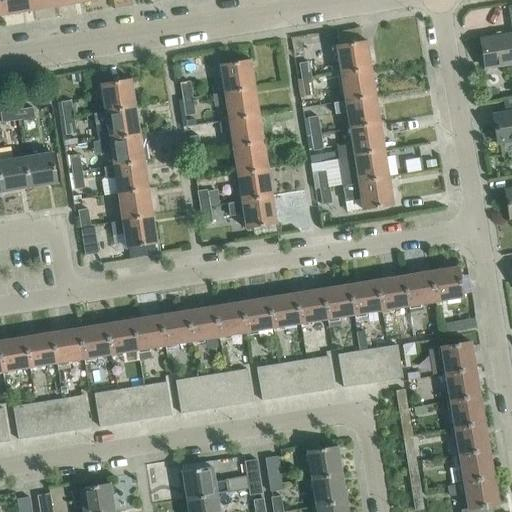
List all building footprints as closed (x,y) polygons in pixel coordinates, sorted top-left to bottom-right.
[(31,10),(29,0),(1,0),(4,14),(31,10)] [(58,6),(57,0),(29,0),(31,10),(58,6)] [(511,72),(511,5),(508,6),(511,30),(511,33),(480,39),(485,68),(505,64),(507,74),(511,72)] [(372,68),(367,40),(336,46),(340,73),(372,68)] [(255,87),(251,59),(219,65),(219,60),(206,62),(209,79),(221,76),(224,92),(255,87)] [(312,78),(309,62),(299,63),(302,80),(312,78)] [(376,95),(372,68),(340,73),(345,100),(376,95)] [(314,95),(312,78),(302,80),(304,96),(314,95)] [(136,106),(132,79),(100,84),(105,111),(136,106)] [(192,97),(190,81),(180,82),(183,99),(192,97)] [(260,114),(255,87),(224,92),(228,119),(260,114)] [(380,122),(376,95),(345,100),(349,127),(380,122)] [(195,114),(192,97),(183,99),(185,116),(195,114)] [(73,116),(71,100),(60,101),(63,118),(73,116)] [(140,133),(136,106),(105,111),(105,112),(93,113),(95,126),(107,125),(109,138),(140,133)] [(34,117),(33,107),(16,110),(18,120),(34,117)] [(18,120),(16,110),(0,112),(0,113),(1,122),(18,120)] [(511,111),(492,114),(497,143),(503,142),(504,146),(511,145),(511,111)] [(264,141),(260,114),(228,119),(232,146),(264,141)] [(76,133),(73,116),(63,118),(66,135),(76,133)] [(320,132),(318,116),(308,117),(310,134),(320,132)] [(394,204),(380,122),(349,127),(352,143),(335,146),(344,202),(361,199),(362,209),(394,204)] [(323,149),(320,132),(310,134),(312,150),(323,149)] [(145,161),(140,133),(109,138),(109,139),(91,142),(94,156),(111,153),(113,165),(145,161)] [(201,151),(199,135),(188,137),(190,153),(201,151)] [(268,168),(264,141),(232,146),(237,173),(268,168)] [(57,184),(52,152),(50,152),(49,145),(38,147),(39,154),(24,157),(29,188),(57,184)] [(29,188),(24,157),(23,157),(22,148),(11,150),(12,159),(0,160),(0,180),(2,193),(29,188)] [(203,169),(201,151),(190,153),(193,170),(203,169)] [(82,170),(79,154),(69,155),(72,172),(82,170)] [(149,188),(145,161),(113,165),(103,167),(105,179),(115,178),(117,193),(149,188)] [(272,195),(268,168),(237,173),(241,200),(272,195)] [(84,187),(82,170),(72,172),(74,189),(84,187)] [(332,203),(326,170),(316,172),(322,205),(332,203)] [(153,215),(149,188),(117,193),(122,220),(153,215)] [(210,205),(207,191),(207,189),(197,191),(199,207),(210,205)] [(277,223),(272,195),(241,200),(241,201),(227,203),(229,216),(243,214),(245,228),(277,223)] [(212,223),(210,205),(199,207),(202,224),(212,223)] [(90,225),(88,208),(78,210),(80,226),(90,225)] [(158,242),(153,215),(122,220),(115,222),(117,233),(124,232),(126,247),(158,242)] [(97,253),(92,225),(90,225),(80,226),(85,255),(97,253)] [(154,243),(128,247),(129,258),(156,254),(154,243)] [(458,267),(431,271),(436,301),(463,297),(458,267)] [(436,301),(431,271),(404,275),(409,305),(436,301)] [(409,305),(404,275),(377,280),(381,310),(409,305)] [(381,310),(377,280),(349,284),(354,314),(355,322),(368,320),(367,312),(381,310)] [(354,314),(349,284),(322,289),(327,319),(328,327),(341,325),(339,317),(354,314)] [(327,319),(322,289),(295,293),(300,323),(327,319)] [(300,323),(295,293),(268,297),(273,327),(300,323)] [(273,327),(268,297),(241,302),(246,332),(273,327)] [(246,332),(241,302),(214,306),(219,336),(246,332)] [(219,336),(214,306),(187,310),(192,341),(219,336)] [(192,341),(187,310),(160,315),(165,345),(192,341)] [(165,345),(160,315),(133,319),(137,349),(165,345)] [(137,349),(133,319),(105,324),(110,354),(137,349)] [(465,319),(444,322),(445,332),(467,328),(465,319)] [(110,354),(105,324),(78,328),(83,358),(110,354)] [(83,358),(78,328),(51,332),(56,362),(57,370),(69,368),(68,360),(83,358)] [(365,329),(357,331),(360,351),(362,350),(368,349),(365,329)] [(56,362),(51,332),(24,337),(29,367),(56,362)] [(29,367),(24,337),(0,340),(0,359),(2,371),(29,367)] [(475,368),(470,341),(440,346),(442,360),(445,373),(475,368)] [(333,350),(332,342),(325,343),(326,351),(333,350)] [(397,345),(385,347),(387,355),(398,353),(397,345)] [(442,360),(440,346),(428,348),(431,362),(442,360)] [(387,355),(385,347),(368,349),(362,350),(363,359),(375,357),(387,355)] [(363,359),(362,350),(360,351),(338,354),(339,363),(351,361),(363,359)] [(399,355),(377,358),(380,381),(403,377),(399,355)] [(328,356),(304,359),(306,368),(318,366),(330,364),(328,356)] [(379,381),(375,357),(363,359),(367,383),(379,381)] [(306,368),(304,359),(280,363),(282,372),(294,370),(306,368)] [(363,359),(351,361),(355,385),(367,383),(363,359)] [(355,385),(351,361),(339,363),(343,387),(355,385)] [(282,372),(280,363),(256,367),(258,376),(270,374),(282,372)] [(334,388),(330,364),(318,366),(322,390),(334,388)] [(322,390),(318,366),(306,368),(310,392),(322,390)] [(247,368),(223,372),(225,381),(237,379),(249,377),(247,368)] [(310,392),(306,368),(294,370),(298,394),(310,392)] [(479,396),(475,368),(445,373),(449,401),(479,396)] [(298,394),(294,370),(282,372),(286,396),(298,394)] [(225,381),(223,372),(199,376),(201,385),(213,383),(225,381)] [(286,396),(282,372),(270,374),(274,398),(286,396)] [(274,398),(270,374),(258,376),(262,400),(274,398)] [(201,385),(199,376),(175,380),(177,389),(189,387),(201,385)] [(253,402),(249,377),(237,379),(240,403),(253,402)] [(240,403),(237,379),(225,381),(228,405),(240,403)] [(166,381),(142,385),(143,394),(155,392),(167,390),(166,381)] [(228,405),(225,381),(213,383),(217,407),(228,405)] [(217,407),(213,383),(201,385),(205,409),(217,407)] [(143,394),(142,385),(118,389),(119,398),(131,396),(143,394)] [(205,409),(201,385),(189,387),(193,411),(205,409)] [(193,411),(189,387),(177,389),(181,413),(193,411)] [(119,398),(118,389),(94,393),(95,402),(107,400),(119,398)] [(395,390),(398,409),(407,408),(404,389),(395,390)] [(171,415),(167,390),(155,392),(159,416),(171,415)] [(159,416),(155,392),(143,394),(147,418),(159,416)] [(147,418),(143,394),(131,396),(135,420),(147,418)] [(85,395),(61,399),(62,407),(74,405),(86,403),(85,395)] [(135,420),(131,396),(119,398),(123,422),(135,420)] [(484,423),(479,396),(449,401),(454,428),(484,423)] [(123,422),(119,398),(107,400),(111,424),(123,422)] [(62,407),(61,399),(37,402),(38,411),(50,409),(62,407)] [(111,424),(107,400),(95,402),(99,426),(111,424)] [(38,411),(37,402),(13,406),(14,415),(26,413),(38,411)] [(90,427),(86,403),(74,405),(78,429),(90,427)] [(78,429),(74,405),(62,407),(63,414),(66,431),(78,429)] [(63,414),(62,407),(50,409),(54,433),(66,431),(63,414)] [(412,435),(407,408),(398,409),(403,436),(412,435)] [(54,433),(50,409),(38,411),(42,435),(54,433)] [(42,435),(38,411),(26,413),(30,437),(42,435)] [(30,437),(26,413),(14,415),(18,439),(30,437)] [(0,441),(9,441),(5,417),(0,417),(0,441)] [(489,450),(484,423),(454,428),(458,455),(489,450)] [(416,462),(412,435),(403,436),(407,464),(416,462)] [(342,473),(338,446),(307,451),(311,479),(342,473)] [(493,477),(489,450),(458,455),(463,482),(493,477)] [(277,456),(265,458),(270,491),(283,489),(277,456)] [(262,493),(257,459),(244,461),(249,495),(262,493)] [(420,489),(416,462),(407,464),(411,491),(420,489)] [(216,494),(212,466),(181,471),(185,499),(216,494)] [(347,500),(342,473),(311,479),(315,506),(347,500)] [(248,489),(247,477),(226,480),(228,492),(248,489)] [(498,504),(493,477),(463,482),(467,508),(460,510),(460,511),(492,511),(491,505),(498,504)] [(106,511),(115,511),(111,483),(79,488),(79,489),(71,490),(73,501),(81,500),(83,511),(106,511)] [(448,485),(450,495),(458,494),(457,483),(448,485)] [(424,509),(420,489),(411,491),(414,510),(424,509)] [(52,511),(50,493),(37,495),(39,511),(52,511)] [(219,511),(216,494),(185,499),(187,511),(219,511)] [(276,511),(283,511),(281,495),(271,497),(272,511),(276,511)] [(31,511),(29,496),(16,498),(18,511),(31,511)] [(265,511),(263,498),(253,500),(255,511),(265,511)] [(348,511),(347,500),(315,506),(316,511),(348,511)]
